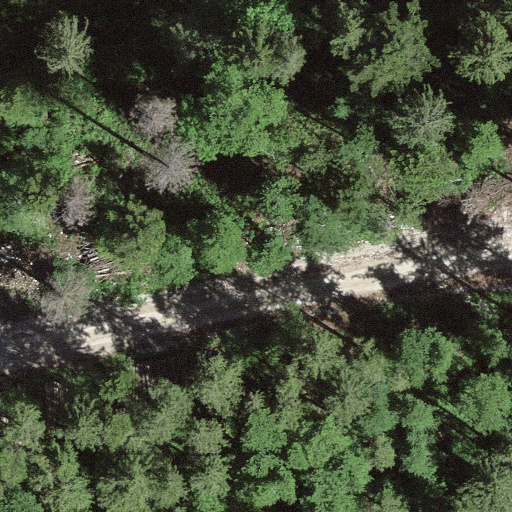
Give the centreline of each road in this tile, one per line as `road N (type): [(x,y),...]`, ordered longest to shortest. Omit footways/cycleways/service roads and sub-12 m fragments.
road 1 (track): [(511,257),(243,300)]
road 2 (track): [(243,300),(0,347)]
